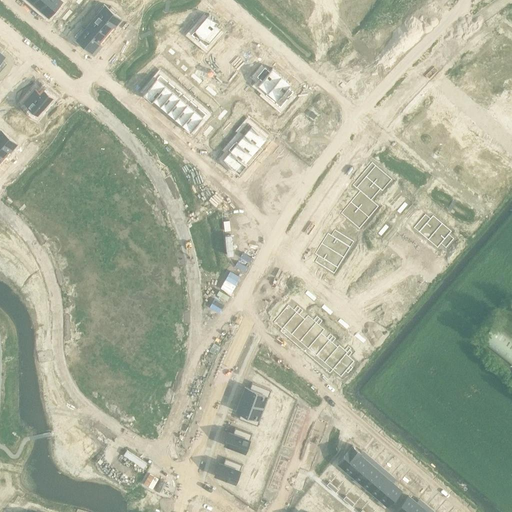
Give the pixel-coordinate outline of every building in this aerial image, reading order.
[(35,0),(34,3),(41,9),(48,0),(35,0)] [(60,0),(48,0),(41,9),(49,16),(54,11),(58,13),(63,7),(59,5),(62,1),(60,0)] [(104,4),(97,12),(114,27),(121,18),(115,13),(117,11),(111,6),(109,8),(104,4)] [(98,14),(92,22),(107,35),(114,27),(97,12),(97,13),(98,14)] [(209,14),(192,34),(206,47),(221,29),(216,25),(219,22),(209,14)] [(81,27),(101,44),(100,43),(107,35),(92,22),(85,30),(81,27)] [(81,27),(74,36),(94,53),(101,44),(81,27)] [(511,41),(498,29),(490,38),(511,55),(511,53),(511,41)] [(491,40),(485,47),(504,63),(511,55),(490,38),(491,40)] [(474,52),(493,68),(500,61),(503,64),(504,63),(485,47),(478,55),(474,52)] [(474,52),(467,61),(486,77),(486,76),(483,73),(489,66),(492,69),(493,68),(474,52)] [(467,61),(460,69),(479,85),(486,77),(467,61)] [(265,67),(257,77),(262,81),(258,85),(268,93),(266,95),(282,76),(273,68),(270,71),(265,67)] [(460,69),(453,78),(472,94),(479,85),(460,69)] [(160,74),(143,94),(152,101),(153,100),(169,82),(160,74)] [(282,76),(266,95),(281,107),(287,112),(300,97),(294,91),(289,87),(291,84),(282,76)] [(169,82),(153,100),(160,106),(176,88),(169,82)] [(37,86),(23,102),(38,115),(55,95),(45,87),(42,90),(37,86)] [(176,88),(160,106),(168,113),(183,94),(176,88)] [(183,94),(168,113),(175,119),(191,100),(183,94)] [(191,100),(175,119),(182,125),(198,107),(191,100)] [(198,107),(182,125),(191,132),(206,114),(198,107)] [(417,114),(402,131),(411,138),(428,118),(425,121),(417,114)] [(428,118),(411,138),(412,139),(413,137),(421,144),(437,125),(428,118)] [(248,123),(241,131),(260,147),(267,138),(248,123)] [(437,125),(421,144),(429,151),(443,134),(441,135),(434,129),(437,125)] [(0,129),(0,128),(0,143),(10,152),(17,143),(0,129)] [(236,141),(253,155),(260,147),(241,131),(244,134),(238,142),(236,141)] [(443,134),(429,151),(437,158),(452,141),(443,134)] [(92,135),(76,154),(84,161),(81,165),(91,174),(105,158),(104,157),(101,154),(100,153),(105,146),(92,135)] [(236,141),(229,149),(247,165),(247,164),(246,163),(253,155),(236,141)] [(452,141),(437,158),(446,165),(459,150),(450,143),(452,141)] [(0,143),(0,157),(3,160),(10,152),(0,143)] [(230,151),(223,159),(240,173),(247,165),(229,149),(230,151)] [(461,170),(457,175),(465,182),(482,163),(473,156),(467,163),(465,161),(459,168),(461,170)] [(482,163),(465,182),(474,189),(490,170),(489,170),(486,174),(479,167),(482,164),(482,163)] [(375,165),(366,177),(381,189),(382,191),(392,180),(375,165)] [(54,170),(47,178),(52,182),(59,174),(54,170)] [(490,170),(474,189),(482,196),(498,177),(490,170)] [(366,177),(356,188),(360,191),(371,201),(381,189),(366,177)] [(498,177),(482,196),(491,204),(495,198),(499,201),(504,195),(501,192),(507,185),(498,177)] [(54,183),(37,203),(51,214),(58,206),(63,211),(73,199),(54,183)] [(127,183),(116,189),(122,200),(119,202),(127,218),(148,207),(140,191),(133,194),(127,183)] [(410,189),(407,193),(413,199),(417,194),(410,189)] [(360,191),(350,202),(369,218),(379,207),(371,201),(360,191)] [(350,202),(341,214),(359,229),(369,218),(350,202)] [(425,214),(414,228),(428,240),(442,224),(433,216),(430,219),(425,214)] [(94,215),(87,219),(90,226),(98,223),(94,215)] [(442,224),(428,240),(437,248),(441,244),(446,249),(454,239),(449,235),(452,232),(442,224)] [(140,232),(132,235),(137,249),(145,246),(148,258),(165,252),(157,226),(140,232)] [(328,233),(321,244),(344,258),(354,242),(335,230),(331,235),(328,233)] [(75,242),(61,248),(68,264),(90,254),(83,239),(85,239),(82,232),(73,236),(75,242)] [(321,244),(315,254),(318,256),(315,262),(334,274),(344,258),(321,244)] [(155,280),(143,281),(145,302),(151,302),(174,299),(172,284),(156,286),(155,280)] [(288,305),(274,322),(282,330),(283,328),(297,312),(294,310),(288,305)] [(297,312),(283,328),(291,335),(305,319),(300,315),(297,312)] [(305,319),(291,335),(300,342),(316,323),(313,320),(308,316),(305,319)] [(316,323),(300,342),(308,349),(321,333),(325,330),(319,325),(316,323)] [(511,337),(495,324),(481,342),(511,366),(511,337)] [(142,331),(141,340),(145,341),(145,347),(147,348),(145,360),(159,362),(161,350),(171,351),(174,334),(147,330),(147,332),(142,331)] [(84,340),(82,368),(102,370),(104,342),(106,343),(107,334),(89,333),(88,341),(84,340)] [(321,333),(308,349),(316,356),(330,340),(327,338),(321,333)] [(330,340),(316,356),(324,363),(338,347),(333,343),(330,340)] [(338,347),(324,363),(333,370),(348,353),(345,350),(339,346),(338,347)] [(348,353),(333,370),(341,377),(346,372),(348,374),(353,368),(351,366),(355,362),(349,357),(351,355),(348,353)] [(148,386),(138,410),(153,416),(163,391),(155,389),(158,382),(145,377),(142,384),(148,386)] [(246,388),(242,399),(265,408),(271,390),(252,383),(250,389),(246,388)] [(242,399),(237,411),(241,412),(239,418),(258,425),(265,408),(242,399)] [(229,432),(225,444),(246,452),(252,434),(235,427),(233,434),(229,432)] [(353,446),(339,463),(347,470),(361,454),(353,446)] [(361,454),(347,470),(355,477),(354,478),(352,480),(368,462),(360,455),(361,454)] [(220,463),(215,474),(236,482),(243,464),(226,458),(223,464),(220,463)] [(368,462),(352,480),(361,487),(377,469),(368,462)] [(377,469),(361,487),(361,488),(363,486),(370,493),(385,476),(377,469)] [(385,476),(370,493),(371,493),(371,492),(372,491),(380,498),(379,499),(377,501),(377,502),(393,483),(385,476)] [(393,483),(377,502),(386,509),(387,507),(401,490),(393,483)] [(395,511),(409,511),(417,504),(408,496),(395,511)]
